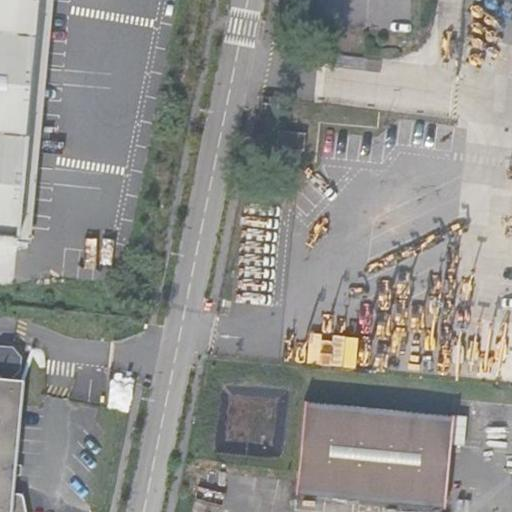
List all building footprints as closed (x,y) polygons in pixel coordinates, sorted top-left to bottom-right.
[(0,0),(0,230),(14,232),(34,0),(0,0)] [(310,198),(301,281),(295,281),(289,336),(343,340),(348,301),(350,277),(356,220),(358,199),(360,181),(361,169),(380,171),(384,128),(318,123),(312,182),(310,198)] [(306,132),(281,130),(280,148),(305,150),(306,132)] [(278,162),(280,148),(253,146),(250,160),(278,162)] [(310,198),(312,182),(299,181),(297,197),(310,198)] [(358,199),(356,220),(368,221),(371,200),(358,199)] [(360,302),(362,278),(350,277),(348,301),(360,302)] [(0,511),(16,511),(28,384),(26,383),(28,361),(18,351),(5,349),(0,354),(0,511)] [(455,416),(306,403),(297,496),(447,510),(455,416)]
